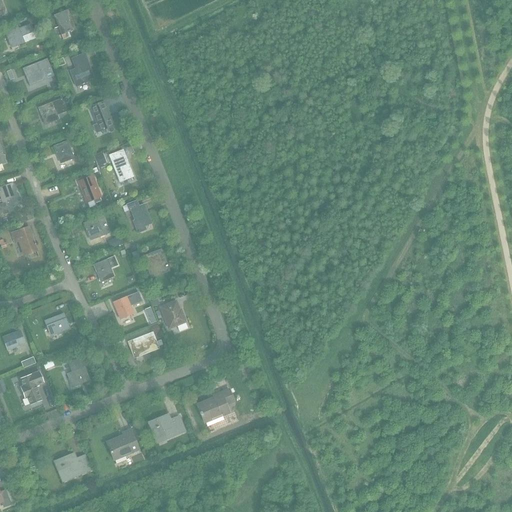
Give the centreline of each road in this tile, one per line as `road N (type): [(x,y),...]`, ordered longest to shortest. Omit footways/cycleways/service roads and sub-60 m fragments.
road 1 (residential): [(91,0),(229,351),(129,393)]
road 2 (track): [(511,63),(487,109),(484,149),(511,291)]
road 3 (residential): [(71,283),(0,87)]
road 4 (residential): [(129,393),(0,445)]
road 5 (residential): [(129,393),(71,283)]
